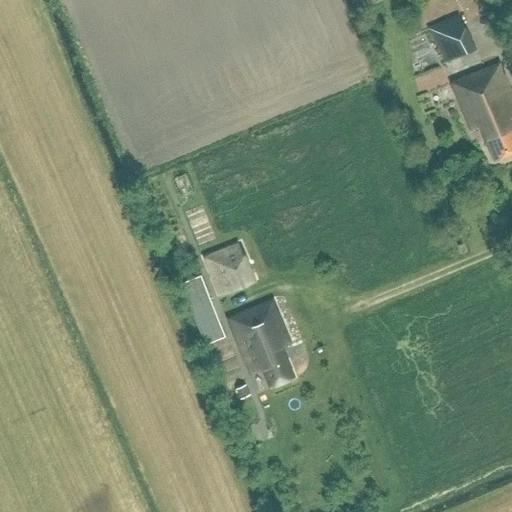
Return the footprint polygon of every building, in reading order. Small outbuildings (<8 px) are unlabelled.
[(428,27),(447,62),(477,49),(458,15),(428,27)] [(418,77),(430,70),(422,53),(409,60),(418,77)] [(511,152),(511,93),(500,63),(452,82),(471,128),(482,126),(495,159),(511,152)] [(458,244),(461,251),(466,249),(463,242),(458,244)] [(239,243),(203,257),(218,296),(257,280),(245,254),(243,254),(239,243)] [(181,282),(206,344),(225,336),(200,274),(181,282)] [(294,377),(286,359),(282,347),(290,344),(272,301),(230,319),(251,374),(264,369),(271,386),(294,377)] [(220,372),(229,390),(244,383),(236,364),(220,372)] [(246,384),(235,388),(241,400),(251,395),(246,384)]
